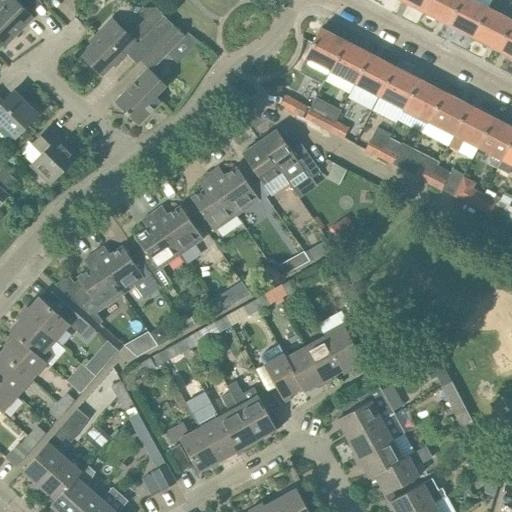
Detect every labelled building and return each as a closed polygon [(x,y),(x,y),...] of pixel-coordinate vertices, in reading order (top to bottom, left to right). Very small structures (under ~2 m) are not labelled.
[(38,0),(4,0),(0,4),(0,39),(6,45),(34,17),(28,11),(38,0)] [(429,0),(402,0),(423,11),(429,0)] [(429,0),(423,11),(448,24),(460,0),(429,0)] [(488,7),(474,0),(460,0),(448,24),(472,37),(488,7)] [(511,20),(511,19),(488,7),(472,37),(497,49),(511,20)] [(155,44),(173,25),(156,8),(144,8),(144,20),(129,35),(138,43),(141,40),(150,49),(155,44)] [(122,55),(124,57),(138,43),(129,35),(112,18),(89,41),(91,43),(81,54),(102,75),(122,55)] [(511,20),(497,49),(511,57),(511,20)] [(173,25),(155,44),(166,54),(184,36),(173,25)] [(300,68),(325,80),(330,70),(346,41),(321,28),(300,68)] [(370,53),(346,41),(330,70),(355,83),(370,53)] [(395,66),(370,53),(355,83),(379,96),(395,66)] [(420,79),(395,66),(379,96),(404,108),(420,79)] [(167,85),(148,67),(115,101),(139,125),(162,102),(156,96),(167,85)] [(444,92),(420,79),(404,108),(429,121),(444,92)] [(14,90),(11,93),(3,101),(0,98),(0,126),(2,125),(15,138),(38,114),(14,90)] [(453,134),(469,104),(444,92),(429,121),(453,134)] [(308,107),(286,95),(281,105),(302,117),(308,107)] [(330,131),(336,121),(341,110),(316,97),(305,119),(330,131)] [(493,117),(469,104),(453,134),(448,145),(458,150),(464,139),(478,147),(493,117)] [(511,140),(511,126),(493,117),(478,147),(491,153),(486,163),(498,169),(502,159),(511,140)] [(336,121),(330,131),(344,138),(349,128),(336,121)] [(50,125),(36,139),(26,150),(35,159),(30,164),(50,184),(78,156),(63,141),(61,143),(57,139),(60,135),(50,125)] [(259,141),(280,173),(281,172),(288,182),(304,171),(310,179),(321,172),(297,137),(287,144),(277,129),(259,141)] [(379,157),(404,169),(414,149),(402,142),(401,144),(389,138),(385,146),(384,146),(379,157)] [(365,150),(379,157),(384,146),(371,139),(365,150)] [(511,140),(502,159),(511,164),(511,140)] [(264,184),(280,173),(259,141),(242,153),(264,184)] [(404,169),(428,182),(437,166),(439,161),(414,149),(404,169)] [(208,174),(236,216),(260,199),(237,166),(225,175),(219,166),(208,174)] [(453,195),(463,175),(464,174),(452,168),(449,173),(437,166),(428,182),(453,195)] [(215,231),(236,216),(208,174),(198,181),(204,189),(192,198),(215,231)] [(477,182),(463,175),(453,195),(477,208),(483,197),(485,193),(474,188),(477,182)] [(0,204),(8,195),(0,187),(0,204)] [(477,208),(491,215),(497,204),(483,197),(477,208)] [(151,213),(180,254),(203,238),(180,205),(168,214),(162,206),(151,213)] [(180,254),(151,213),(142,220),(147,228),(135,237),(144,249),(139,253),(162,286),(170,280),(161,267),(180,254)] [(328,239),(319,244),(323,253),(333,248),(328,239)] [(105,246),(94,253),(107,273),(122,295),(136,285),(145,298),(160,287),(137,254),(131,258),(123,245),(110,254),(105,246)] [(304,251),(273,267),(278,277),(310,260),(304,251)] [(58,282),(55,284),(72,298),(101,323),(104,321),(96,310),(99,308),(100,310),(122,295),(107,273),(94,253),(84,260),(89,268),(77,277),(82,283),(76,287),(68,277),(59,284),(58,282)] [(304,290),(324,279),(316,265),(296,276),(304,290)] [(286,295),(298,289),(293,279),(281,285),(286,295)] [(223,293),(214,299),(220,309),(221,310),(230,305),(230,304),(223,293)] [(266,294),(255,300),(260,310),(271,304),(266,294)] [(312,295),(305,299),(310,307),(317,303),(312,295)] [(24,314),(55,341),(70,324),(81,334),(90,324),(67,304),(59,313),(39,296),(24,314)] [(226,316),(231,325),(260,310),(255,300),(226,316)] [(181,317),(187,328),(203,319),(199,312),(189,318),(186,314),(181,317)] [(55,341),(24,314),(9,330),(15,335),(41,358),(55,341)] [(231,325),(226,316),(215,321),(221,331),(231,325)] [(344,325),(324,336),(343,370),(363,358),(344,325)] [(46,363),(41,358),(15,335),(1,352),(32,379),(46,363)] [(189,336),(179,342),(184,352),(195,346),(189,336)] [(343,370),(324,336),(305,347),(323,380),(343,370)] [(85,367),(95,375),(118,349),(108,340),(85,367)] [(184,352),(179,342),(167,348),(172,358),(184,352)] [(290,394),(302,387),(286,357),(284,353),(282,354),(279,346),(263,354),(262,357),(262,360),(264,364),(284,402),(292,397),(290,394)] [(323,380),(305,347),(286,357),(302,387),(304,390),(323,380)] [(32,379),(1,352),(0,352),(0,380),(17,396),(32,379)] [(165,366),(158,353),(138,364),(144,374),(156,367),(154,364),(157,362),(161,368),(165,366)] [(442,387),(452,382),(438,354),(424,361),(432,377),(436,376),(442,387)] [(80,392),(95,375),(85,367),(81,363),(67,380),(80,392)] [(17,396),(0,380),(0,410),(2,412),(17,396)] [(111,386),(117,397),(127,392),(121,381),(111,386)] [(227,386),(231,392),(257,440),(282,426),(277,418),(272,420),(254,387),(243,393),(236,381),(227,386)] [(442,387),(452,406),(462,401),(452,382),(442,387)] [(337,418),(348,438),(394,413),(393,410),(404,404),(392,384),(382,390),(380,386),(358,398),(362,405),(337,418)] [(58,402),(65,409),(74,399),(66,392),(58,402)] [(132,402),(127,392),(117,397),(123,408),(132,402)] [(238,450),(257,440),(231,392),(222,397),(229,411),(219,416),(238,450)] [(452,406),(463,426),(473,421),(462,401),(452,406)] [(58,417),(65,409),(58,402),(50,411),(58,417)] [(199,427),(218,461),(238,450),(219,416),(211,402),(192,413),(199,427)] [(134,406),(126,411),(129,416),(137,412),(134,406)] [(22,470),(40,486),(65,457),(56,449),(67,438),(71,442),(89,417),(78,407),(22,470)] [(139,438),(149,432),(137,412),(129,416),(128,417),(139,438)] [(405,432),(394,413),(348,438),(358,457),(393,438),(405,432)] [(485,445),(473,421),(463,426),(460,428),(472,451),(485,445)] [(198,472),(218,461),(199,427),(189,432),(183,423),(168,431),(174,442),(180,439),(198,472)] [(38,426),(29,436),(37,443),(46,433),(38,426)] [(139,438),(152,460),(161,455),(149,432),(139,438)] [(16,466),(37,443),(29,436),(21,445),(19,443),(6,457),(16,466)] [(374,474),(404,457),(393,438),(358,457),(369,477),(374,474)] [(179,444),(170,449),(182,471),(191,466),(179,444)] [(426,445),(404,457),(374,474),(385,494),(420,475),(416,467),(433,457),(426,445)] [(177,482),(161,455),(152,460),(156,468),(152,470),(163,490),(177,482)] [(56,500),(77,477),(81,471),(65,457),(40,486),(56,500)] [(487,473),(496,467),(490,457),(481,463),(487,473)] [(77,477),(56,500),(51,505),(58,511),(74,511),(93,491),(88,486),(95,471),(88,464),(81,472),(81,471),(77,477)] [(497,468),(496,467),(487,473),(488,475),(489,479),(489,482),(485,493),(494,495),(498,483),(497,468)] [(134,478),(129,486),(135,490),(140,483),(134,478)] [(389,501),(395,511),(415,511),(435,501),(424,482),(389,501)] [(148,511),(164,511),(187,500),(178,483),(143,502),(148,511)] [(74,511),(103,511),(120,493),(113,487),(102,499),(93,491),(74,511)] [(277,498),(284,511),(309,511),(296,488),(277,498)] [(117,511),(128,500),(120,493),(103,511),(117,511)] [(435,501),(415,511),(454,511),(446,495),(435,501)] [(258,511),(284,511),(277,498),(257,509),(258,511)]
